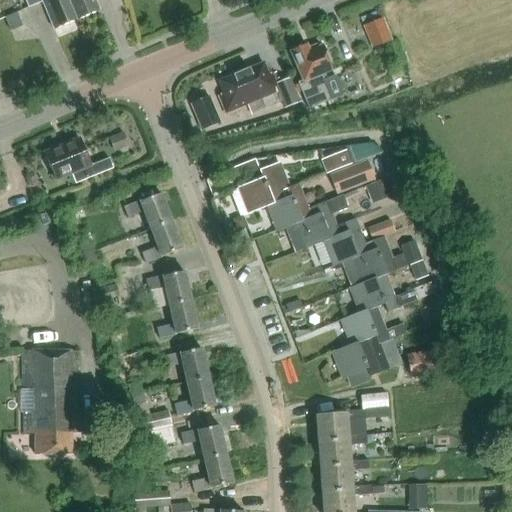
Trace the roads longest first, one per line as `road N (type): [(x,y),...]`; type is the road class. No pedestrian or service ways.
road 1 (residential): [(276,511),(267,412),(246,343),(141,71)]
road 2 (unknown): [(186,189),(256,147),(384,138),(454,314)]
road 3 (tertiary): [(141,71),(313,0)]
road 4 (tertiary): [(0,128),(141,71)]
